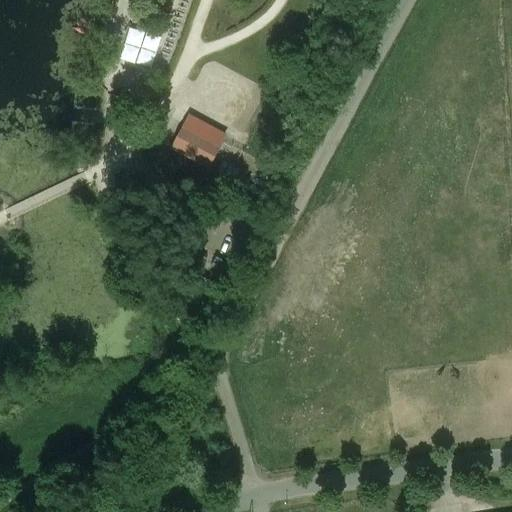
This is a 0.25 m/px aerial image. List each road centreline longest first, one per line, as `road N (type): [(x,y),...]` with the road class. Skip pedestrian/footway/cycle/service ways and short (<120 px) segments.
road 1 (unclassified): [(255,498),(220,355),(408,0)]
road 2 (unclassified): [(511,462),(255,498)]
